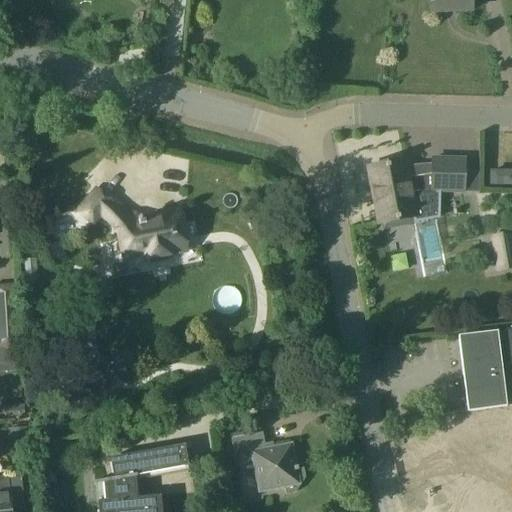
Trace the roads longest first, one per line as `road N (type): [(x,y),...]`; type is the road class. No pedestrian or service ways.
road 1 (tertiary): [(385,511),(316,162),(317,133)]
road 2 (tertiary): [(317,133),(284,116),(0,42)]
road 3 (residential): [(317,133),(345,107),(511,101)]
